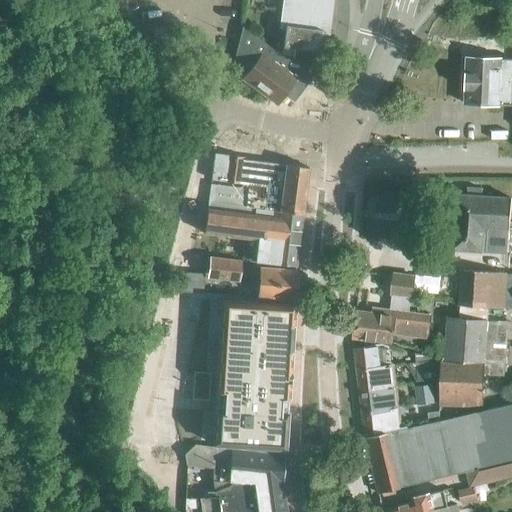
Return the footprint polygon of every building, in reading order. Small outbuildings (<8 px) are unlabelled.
[(313,32),(313,29),(312,29),(315,0),(282,0),(279,26),(285,27),(284,38),(305,41),(307,31),(313,32)] [(294,80),(306,82),(317,67),(283,58),(268,47),(243,28),(237,52),(233,66),(250,71),(242,80),(276,105),(294,80)] [(305,41),(284,38),(283,48),(320,52),(323,30),(313,29),(313,32),(307,31),(305,41)] [(464,104),(511,106),(511,100),(511,58),(466,57),(464,104)] [(208,200),(255,207),(302,214),(308,168),(214,154),(211,179),(266,186),(264,198),(247,195),(248,188),(210,183),(208,200)] [(511,239),(507,240),(510,197),(481,195),(481,189),(467,188),(467,195),(456,194),(452,248),(511,253),(511,239)] [(296,265),(302,214),(255,207),(254,214),(208,208),(205,231),(263,239),(262,247),(257,246),(255,260),(296,265)] [(208,277),(239,280),(241,260),(210,256),(208,277)] [(257,296),(293,300),(295,274),(261,270),(257,296)] [(459,305),(508,309),(511,309),(511,288),(505,288),(506,273),(461,270),(459,305)] [(182,288),(203,290),(204,274),(186,272),(182,288)] [(393,294),(395,294),(411,296),(413,275),(396,273),(393,294)] [(409,313),(411,296),(395,294),(394,310),(373,307),(372,312),(356,310),(353,337),(373,339),(374,338),(391,341),(392,332),(404,333),(429,337),(433,316),(427,315),(409,313)] [(209,442),(281,449),(282,421),(275,420),(276,404),(282,404),(283,388),(287,389),(288,371),(283,370),(289,306),(227,299),(209,442)] [(507,321),(508,309),(459,305),(458,318),(449,318),(446,362),(443,362),(440,405),(481,407),(483,373),(504,375),(507,321)] [(390,364),(391,363),(389,345),(382,343),(360,346),(359,341),(354,342),(357,369),(385,365),(386,370),(391,369),(390,364)] [(360,391),(394,385),(391,363),(390,364),(391,369),(386,370),(385,365),(357,369),(360,391)] [(363,413),(397,407),(394,385),(360,391),(363,413)] [(415,387),(417,405),(434,403),(432,385),(415,387)] [(408,426),(400,428),(366,435),(379,493),(400,489),(400,488),(467,474),(469,480),(471,487),(511,477),(511,404),(478,412),(408,428),(408,426)] [(366,435),(400,428),(399,420),(401,418),(401,412),(398,410),(397,407),(363,413),(366,435)] [(214,480),(282,488),(283,469),(284,455),(247,451),(202,445),(202,447),(192,447),(184,455),(186,467),(214,468),(214,480)] [(285,511),(282,488),(214,480),(217,498),(185,499),(185,510),(200,508),(200,511),(285,511)] [(458,491),(461,503),(477,499),(474,487),(458,491)] [(459,511),(458,506),(449,508),(445,491),(412,499),(413,503),(383,510),(383,511),(459,511)]
